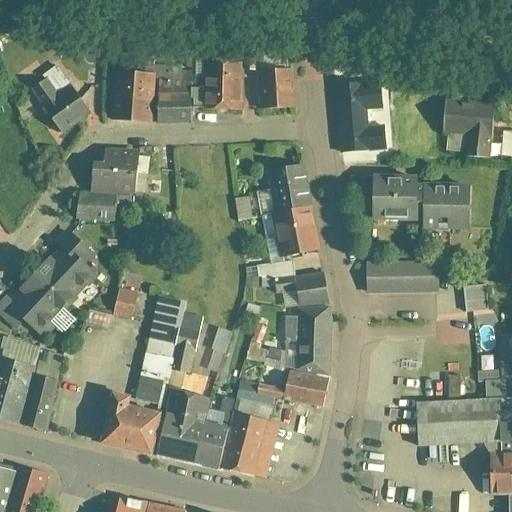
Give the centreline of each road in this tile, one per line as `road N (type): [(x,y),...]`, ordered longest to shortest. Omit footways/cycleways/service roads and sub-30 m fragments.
road 1 (residential): [(329,511),(347,291),(317,127)]
road 2 (residential): [(0,263),(41,220),(90,144),(110,132),(317,127)]
road 3 (residential): [(83,464),(318,511)]
road 4 (residential): [(317,127),(309,0)]
